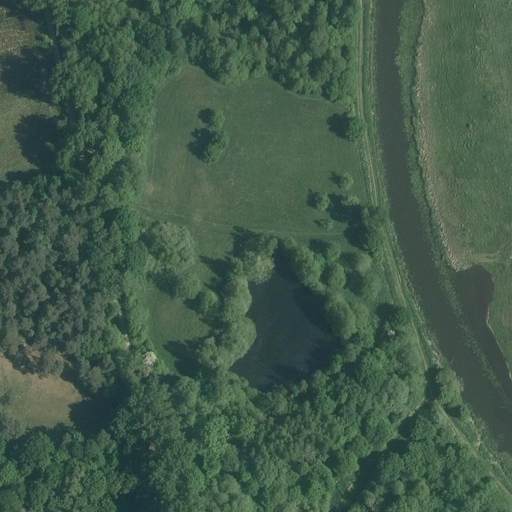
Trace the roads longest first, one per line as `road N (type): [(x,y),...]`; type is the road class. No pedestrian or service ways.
road 1 (track): [(167,511),(41,0)]
road 2 (track): [(153,461),(0,463)]
